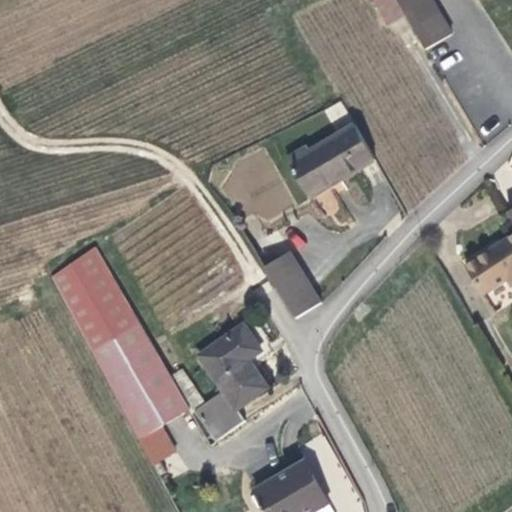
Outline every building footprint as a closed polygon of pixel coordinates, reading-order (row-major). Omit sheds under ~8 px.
[(432,0),(373,0),(386,26),(406,14),(425,51),(451,37),(432,0)] [(371,165),(350,129),(304,156),(301,151),(281,163),(304,204),(371,165)] [(511,202),(503,208),(511,221),(511,202)] [(511,280),(511,226),(458,262),(478,290),(504,274),(509,282),(511,280)] [(159,430),(187,414),(96,249),(52,281),(135,444),(159,430)] [(292,252),(265,269),(298,320),(325,302),(292,252)] [(243,327),(204,353),(229,393),(198,414),(218,447),(249,424),(239,407),(265,388),(248,360),(260,351),(243,327)] [(159,430),(135,444),(149,469),(173,455),(159,430)] [(260,495),(269,511),(335,511),(306,464),(258,493),(260,495)] [(266,511),(269,511),(260,495),(255,502),(261,508),(264,507),(266,511)]
